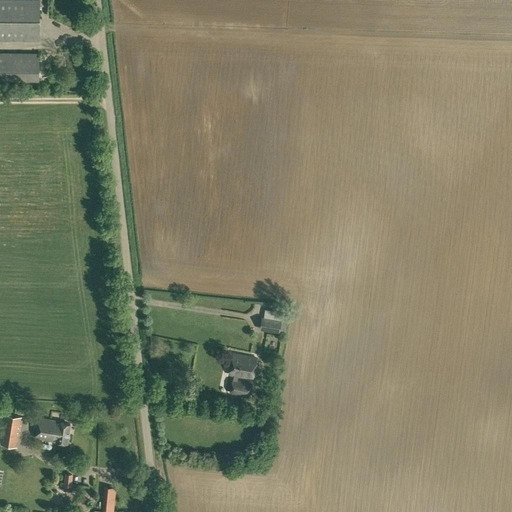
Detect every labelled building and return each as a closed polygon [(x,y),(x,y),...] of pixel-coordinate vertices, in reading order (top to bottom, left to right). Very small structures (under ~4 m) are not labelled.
[(0,0),(0,40),(39,41),(39,0),(0,0)] [(30,74),(41,74),(41,61),(31,60),(30,74)] [(261,316),(260,327),(280,329),(281,319),(261,316)] [(233,353),(229,373),(235,375),(234,380),(232,379),(230,392),(249,395),(251,383),(237,380),(238,375),(252,378),(256,358),(233,353)] [(0,443),(0,444),(17,447),(22,416),(5,414),(3,426),(0,443)] [(56,440),(68,442),(71,423),(59,421),(59,420),(39,417),(36,437),(56,440)] [(101,511),(108,511),(112,511),(115,488),(104,486),(101,511)]
